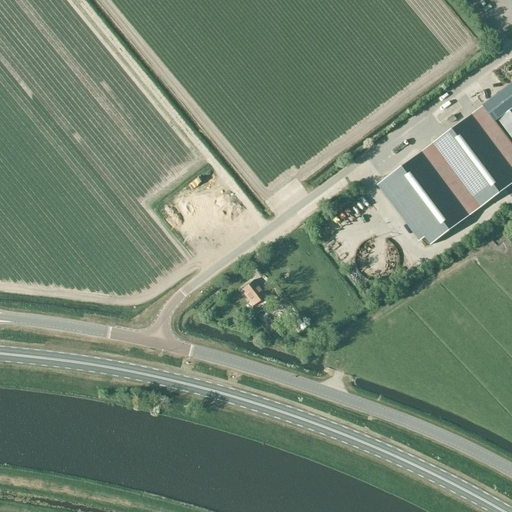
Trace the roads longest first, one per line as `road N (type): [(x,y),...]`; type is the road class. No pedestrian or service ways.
road 1 (primary): [(502,511),(421,468),(269,408),(143,374),(0,353)]
road 2 (unclassified): [(154,340),(183,292),(511,49)]
road 3 (unclassified): [(511,471),(393,416),(154,340)]
road 4 (unclassified): [(0,317),(154,340)]
